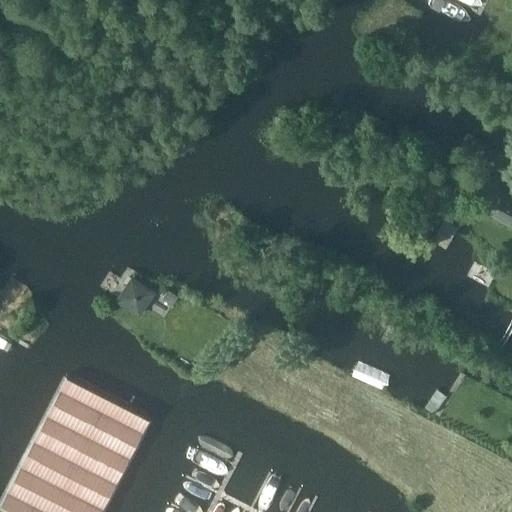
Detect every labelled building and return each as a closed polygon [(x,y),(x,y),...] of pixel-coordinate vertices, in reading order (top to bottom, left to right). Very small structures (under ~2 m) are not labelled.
[(511,195),(493,186),(481,208),(511,225),(511,223),(511,195)] [(0,286),(8,274),(0,268),(0,286)] [(138,314),(152,293),(130,279),(116,300),(138,314)] [(172,305),(178,295),(168,289),(162,298),(172,305)] [(0,505),(13,511),(99,511),(148,418),(64,374),(0,497),(0,505)]
